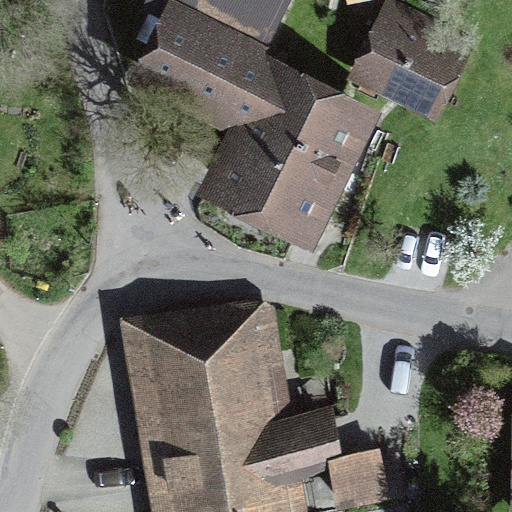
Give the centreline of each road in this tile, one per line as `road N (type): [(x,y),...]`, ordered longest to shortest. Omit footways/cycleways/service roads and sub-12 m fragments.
road 1 (residential): [(151,285),(253,279),(511,331)]
road 2 (unclassified): [(151,285),(73,0)]
road 3 (residential): [(14,511),(56,376)]
road 4 (residential): [(56,376),(99,307),(151,285)]
